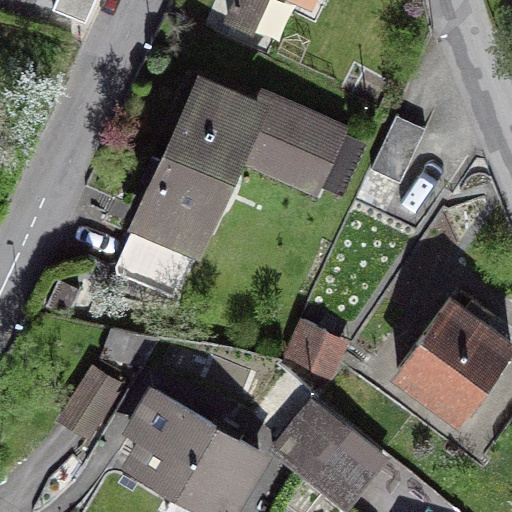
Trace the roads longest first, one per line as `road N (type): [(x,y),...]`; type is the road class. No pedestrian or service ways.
road 1 (residential): [(152,0),(0,278)]
road 2 (residential): [(454,0),(511,127)]
